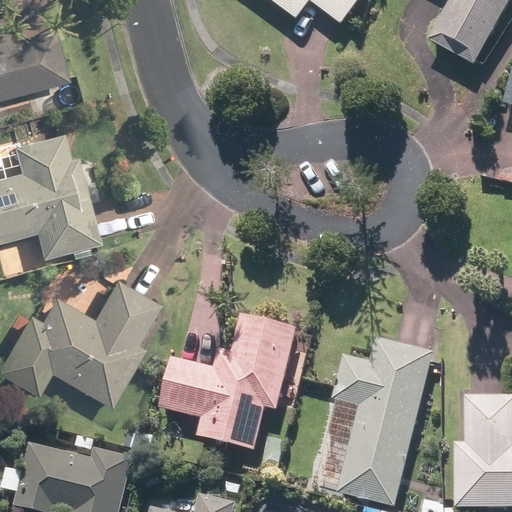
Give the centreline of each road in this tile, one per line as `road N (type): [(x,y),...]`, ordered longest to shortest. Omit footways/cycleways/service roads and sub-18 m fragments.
road 1 (residential): [(204,150),(247,159),(372,148),(394,162),(399,196),(375,229),(270,206),(234,184)]
road 2 (residential): [(146,0),(179,110),(204,150)]
